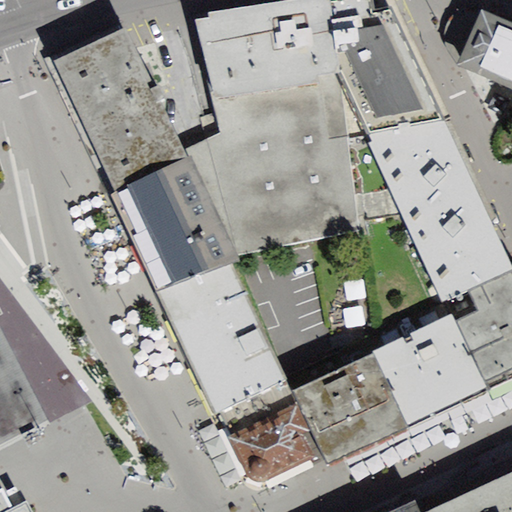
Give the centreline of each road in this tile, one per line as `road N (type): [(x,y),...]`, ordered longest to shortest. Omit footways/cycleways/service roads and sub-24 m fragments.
road 1 (residential): [(209,511),(53,177),(16,26)]
road 2 (residential): [(511,424),(319,511)]
road 3 (residential): [(496,179),(412,0)]
